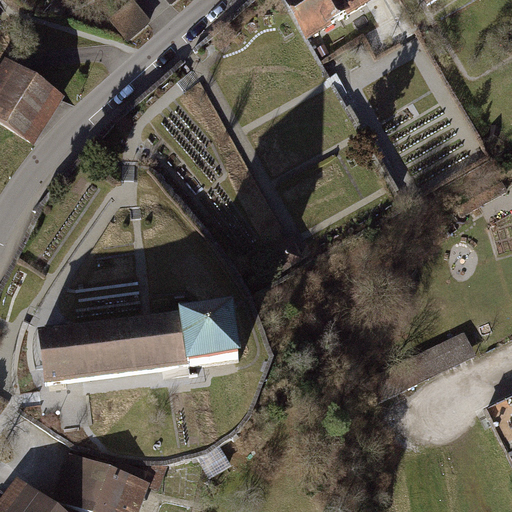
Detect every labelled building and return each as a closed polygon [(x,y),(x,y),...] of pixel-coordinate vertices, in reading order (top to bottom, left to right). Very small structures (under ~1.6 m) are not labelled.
[(369,0),(280,0),(307,45),(373,6),(369,0)] [(421,0),(428,10),(443,0),(421,0)] [(132,2),(110,20),(128,41),(150,23),(132,2)] [(63,101),(5,64),(0,71),(0,126),(33,148),(63,101)] [(304,263),(291,240),(271,252),(284,275),(304,263)] [(232,313),(40,339),(46,387),(239,361),(232,313)] [(464,333),(365,380),(377,405),(476,359),(464,333)] [(511,398),(485,412),(511,467),(511,398)] [(110,472),(77,460),(61,504),(81,511),(132,511),(143,484),(157,490),(165,470),(143,466),(140,474),(120,466),(110,472)] [(23,493),(7,511),(52,511),(25,491),(23,493)]
